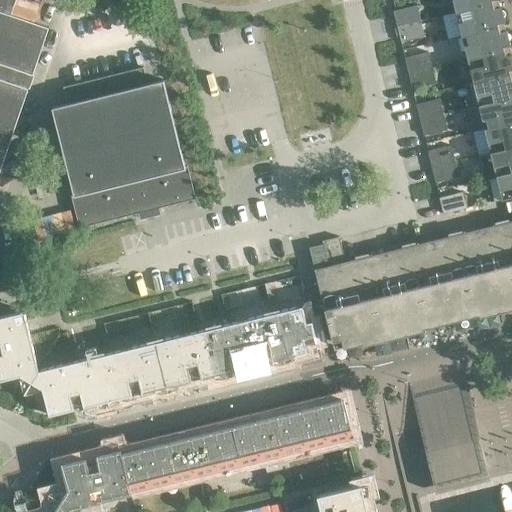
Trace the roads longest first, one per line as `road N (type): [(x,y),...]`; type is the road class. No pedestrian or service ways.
road 1 (residential): [(297,226),(128,265)]
road 2 (residential): [(384,142),(400,202),(297,226)]
road 3 (residential): [(297,226),(282,166),(384,142)]
road 4 (residential): [(351,0),(384,142)]
